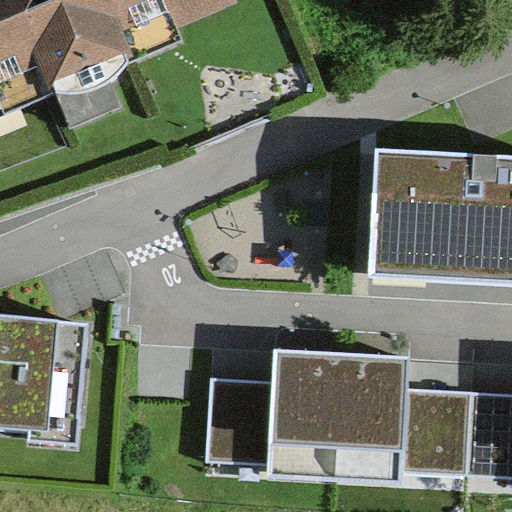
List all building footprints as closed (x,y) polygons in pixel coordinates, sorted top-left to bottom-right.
[(0,0),(0,104),(238,10),(233,0),(0,0)] [(511,180),(378,173),(371,298),(511,306),(511,180)] [(85,331),(0,325),(0,445),(77,451),(85,331)] [(276,389),(211,385),(206,467),(272,472),(271,493),(402,501),(403,477),(468,482),(473,401),(408,397),(409,376),(278,368),(276,389)] [(511,403),(473,401),(468,482),(511,484),(511,403)]
